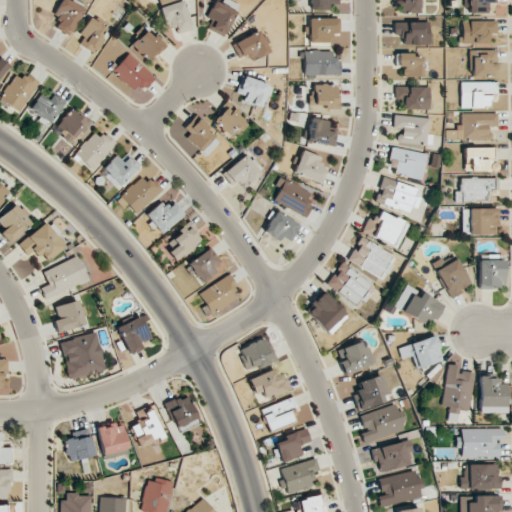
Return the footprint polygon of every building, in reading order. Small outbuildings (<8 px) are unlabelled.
[(60,0),(52,16),(59,20),(55,28),(70,35),(83,8),(65,0),(60,0)] [(214,0),(206,17),(214,21),(209,30),(223,37),(239,4),(229,0),(222,0),(221,4),(214,0)] [(338,0),(310,0),(310,10),(329,10),(329,3),(338,3),(338,0)] [(419,0),(393,0),(393,3),(400,3),(400,13),(420,13),(419,0)] [(485,14),(486,2),(495,2),(495,0),(467,0),(468,13),(485,14)] [(190,29),(184,1),(159,6),(164,27),(175,25),(177,32),(190,29)] [(83,36),(78,45),(94,53),(107,28),(88,17),(79,34),(83,36)] [(338,18),(308,18),(308,43),(328,43),(328,33),(338,33),(338,18)] [(461,43),(488,44),(488,32),(496,32),(496,21),(461,20),(461,43)] [(428,44),(428,22),(398,23),(398,27),(393,28),(394,35),(402,34),(403,45),(428,44)] [(152,37),(145,30),(131,43),(148,62),(166,46),(155,34),(152,37)] [(238,57),(245,54),(250,62),(269,52),(258,30),(231,44),(238,57)] [(470,76),(495,77),(496,50),(471,50),(470,76)] [(303,75),(339,75),(339,58),(331,58),(331,51),(303,51),(303,75)] [(154,78),(128,53),(112,70),(132,90),(139,83),(144,88),(154,78)] [(422,76),(421,54),(397,54),(397,64),(403,64),(403,77),(422,76)] [(0,75),(8,65),(0,58),(0,75)] [(14,75),(0,96),(0,100),(18,112),(38,82),(24,73),(20,79),(14,75)] [(268,83),(241,77),(237,93),(244,95),(242,103),(263,107),(268,83)] [(460,108),(488,108),(488,95),(495,95),(495,81),(459,82),(460,108)] [(338,109),(337,85),(309,85),(310,105),(324,105),(324,109),(338,109)] [(403,109),(429,109),(429,87),(394,86),(394,99),(403,99),(403,109)] [(47,100),(40,94),(29,108),(47,124),(64,103),(52,93),(47,100)] [(246,125),(231,104),(213,117),(228,138),(246,125)] [(53,127),(70,143),(90,122),(73,106),(53,127)] [(496,113),(460,113),(460,124),(454,124),(454,138),(489,138),(489,126),(496,126),(496,113)] [(214,137),(195,116),(183,128),(189,134),(185,137),(199,151),(214,137)] [(392,129),(398,129),(398,143),(427,144),(428,117),(393,116),(392,129)] [(327,127),(328,121),(309,118),(305,140),(333,145),(336,128),(327,127)] [(73,154),(91,170),(115,143),(104,132),(99,138),(93,132),(73,154)] [(421,180),(426,154),(391,147),(386,172),(421,180)] [(493,147),(463,148),(463,171),(493,171),(493,147)] [(100,172),(115,188),(139,166),(124,150),(100,172)] [(317,167),(321,158),(302,150),(292,172),(320,184),(326,170),(317,167)] [(221,174),(236,191),(260,170),(245,153),(221,174)] [(118,196),(135,214),(162,189),(151,177),(145,183),(140,177),(118,196)] [(373,202),(412,214),(419,189),(381,177),(373,202)] [(454,202),(493,201),(492,177),(459,178),(459,191),(454,191),(454,202)] [(154,228),(155,227),(160,234),(184,214),(174,202),(167,208),(161,201),(143,216),(154,228)] [(0,232),(0,234),(8,243),(31,222),(14,203),(0,215),(0,224),(4,229),(0,232)] [(408,224),(374,208),(363,232),(396,249),(408,224)] [(460,209),(461,235),(496,234),(495,208),(460,209)] [(299,224),(274,211),(263,233),(279,241),(282,236),(291,240),(299,224)] [(32,251),(42,264),(64,246),(44,222),(17,244),(26,256),(32,251)] [(177,247),(168,251),(172,259),(200,245),(189,223),(176,229),(179,235),(173,239),(177,247)] [(397,256),(358,237),(346,261),(385,280),(397,256)] [(187,262),(200,283),(216,273),(212,266),(219,262),(210,247),(187,262)] [(40,288),(45,299),(88,280),(77,255),(41,271),(47,284),(40,288)] [(449,299),(462,292),(460,289),(469,284),(455,258),(445,263),(444,261),(440,263),(438,259),(431,263),(449,299)] [(477,261),(478,288),(504,287),(503,260),(477,261)] [(359,307),(374,284),(339,262),(325,285),(359,307)] [(209,313),(241,297),(229,275),(197,292),(209,313)] [(307,314),(330,335),(348,315),(321,291),(310,304),(313,307),(307,314)] [(416,298),(410,295),(400,312),(421,324),(425,316),(434,322),(443,306),(420,292),(416,298)] [(49,309),(59,334),(87,323),(78,298),(49,309)] [(149,337),(139,316),(116,327),(129,354),(141,349),(138,342),(149,337)] [(59,340),(66,378),(104,370),(96,333),(59,340)] [(235,349),(246,372),(274,359),(264,336),(235,349)] [(441,361),(433,336),(396,347),(400,359),(411,356),(415,369),(441,361)] [(361,347),(359,342),(336,349),(342,373),(373,365),(368,345),(361,347)] [(446,367),(440,406),(448,408),(447,420),(456,421),(458,410),(468,411),(473,370),(446,367)] [(247,379),(256,401),(289,388),(283,374),(275,377),(272,369),(247,379)] [(389,400),(381,374),(358,382),(360,389),(351,392),(357,411),(389,400)] [(477,413),(504,413),(505,384),(498,383),(498,376),(478,376),(477,413)] [(179,433),(200,424),(186,394),(165,404),(179,433)] [(288,410),(296,407),(291,397),(259,410),(268,432),(293,422),(288,410)] [(403,431),(400,421),(402,420),(398,403),(358,415),(363,431),(360,432),(363,442),(403,431)] [(139,448),(163,437),(150,408),(133,415),(137,424),(129,427),(139,448)] [(101,454),(126,450),(122,422),(96,427),(101,454)] [(301,455),(297,445),(309,441),(304,427),(283,436),(284,439),(274,443),(281,463),(301,455)] [(460,457),(498,457),(498,441),(502,441),(502,429),(460,428),(460,457)] [(1,432),(0,432),(0,463),(11,463),(10,447),(1,447),(1,432)] [(68,461),(94,456),(90,435),(64,440),(68,461)] [(412,451),(409,439),(370,449),(376,473),(410,464),(407,452),(412,451)] [(315,484),(311,472),(318,470),(314,458),(279,469),(287,493),(315,484)] [(459,489),(498,490),(498,465),(467,464),(466,477),(459,477),(459,489)] [(0,497),(9,497),(9,469),(0,468),(0,497)] [(420,497),(418,488),(421,488),(417,470),(377,479),(380,495),(377,496),(379,506),(420,497)] [(140,511),(165,511),(173,484),(148,477),(138,511),(140,511)] [(89,511),(90,494),(66,494),(66,500),(59,500),(58,511),(89,511)] [(296,511),(325,511),(324,495),(298,498),(299,509),(296,510),(296,511)] [(499,511),(500,496),(458,496),(458,511),(499,511)] [(124,511),(125,498),(99,497),(97,511),(124,511)] [(183,511),(213,511),(204,498),(183,511)]
